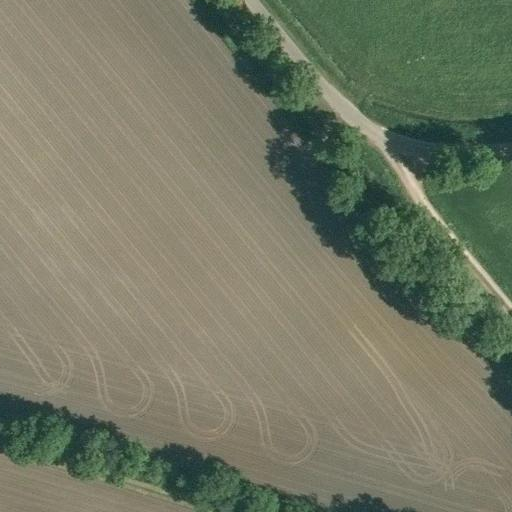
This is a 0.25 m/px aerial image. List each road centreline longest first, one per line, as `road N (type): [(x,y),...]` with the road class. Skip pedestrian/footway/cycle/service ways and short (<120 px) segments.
road 1 (unclassified): [(245,0),(325,97),(389,144),(412,154),(511,153)]
road 2 (track): [(0,443),(233,511)]
